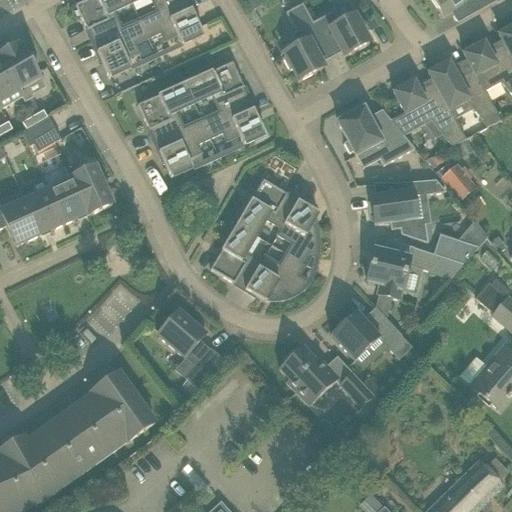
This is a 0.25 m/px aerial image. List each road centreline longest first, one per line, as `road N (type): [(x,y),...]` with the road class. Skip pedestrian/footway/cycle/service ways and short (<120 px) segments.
road 1 (residential): [(34,11),(190,289),(234,326),(277,334),(311,320),(334,297),(338,204),(295,121)]
road 2 (residential): [(295,121),(423,51)]
road 3 (residential): [(295,121),(224,0)]
road 4 (residential): [(141,312),(106,355),(54,395)]
